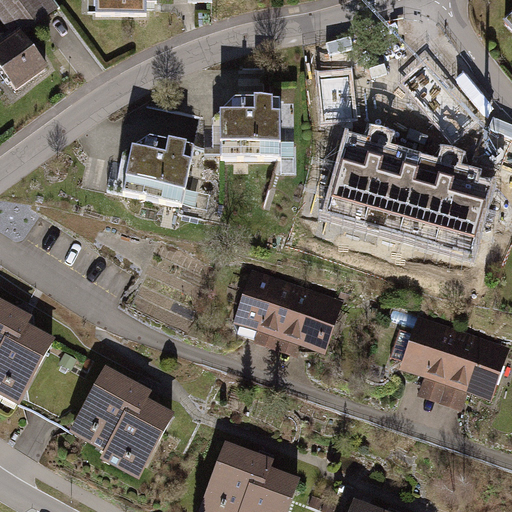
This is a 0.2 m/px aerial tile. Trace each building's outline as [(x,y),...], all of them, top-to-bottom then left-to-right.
[(54,5),(49,0),(0,0),(0,22),(12,37),(54,5)] [(98,0),(99,17),(147,16),(147,9),(147,4),(157,4),(157,0),(98,0)] [(511,16),(503,25),(511,34),(511,16)] [(0,46),(0,77),(14,96),(47,71),(18,33),(0,46)] [(217,96),(215,160),(289,163),(292,99),(217,96)] [(350,137),(329,210),(473,251),(491,187),(475,182),(478,174),(457,168),(461,154),(444,149),(440,163),(388,148),(391,134),(373,129),(369,143),(350,137)] [(105,191),(173,206),(188,143),(145,133),(112,153),(105,191)] [(249,279),(229,334),(279,351),(299,296),(249,279)] [(327,368),(346,313),(299,296),(279,351),(327,368)] [(34,325),(0,306),(0,404),(20,415),(57,347),(30,333),(34,325)] [(416,324),(397,379),(447,397),(466,340),(416,324)] [(447,397),(493,412),(511,355),(466,340),(447,397)] [(149,405),(102,379),(65,447),(100,466),(96,474),(136,495),(172,427),(145,412),(149,405)] [(274,475),(224,457),(203,511),(293,511),(300,494),(271,483),(274,475)]
